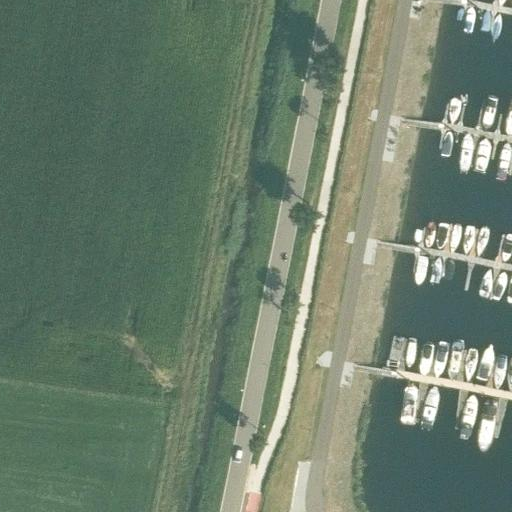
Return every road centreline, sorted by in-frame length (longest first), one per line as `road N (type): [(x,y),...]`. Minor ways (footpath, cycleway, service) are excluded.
road 1 (unclassified): [(327,0),(229,511)]
road 2 (track): [(257,0),(160,511)]
